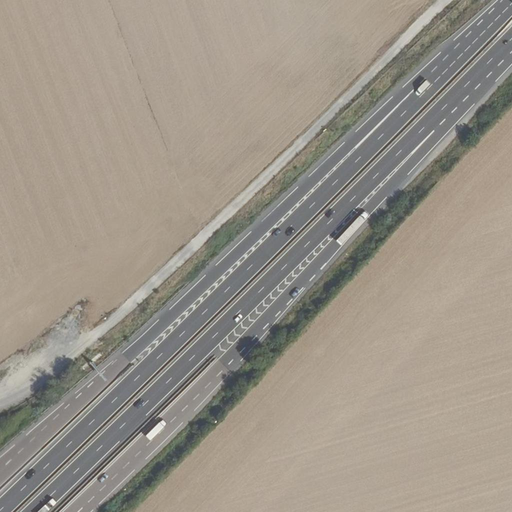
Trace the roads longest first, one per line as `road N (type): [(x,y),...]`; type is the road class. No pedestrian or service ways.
road 1 (track): [(449,0),(26,396),(0,406)]
road 2 (trunk): [(422,84),(0,507)]
road 3 (trunk): [(422,84),(382,111),(0,473)]
road 4 (trunk): [(32,511),(441,111)]
road 5 (trunk): [(76,511),(267,323),(433,139),(441,111)]
road 6 (trunk): [(509,0),(422,84)]
